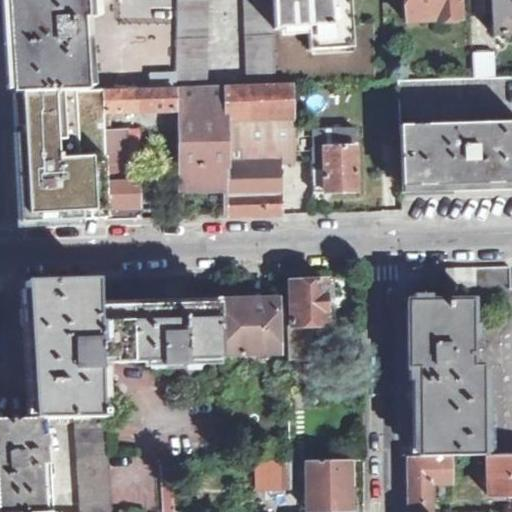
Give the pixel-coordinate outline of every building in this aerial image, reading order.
[(5,0),(10,93),(103,91),(171,89),(175,89),(177,0),(5,0)] [(177,0),(175,89),(205,87),(207,0),(243,0),(247,86),(277,85),(273,0),(177,0)] [(273,0),(277,85),(293,85),(293,87),(375,84),(372,7),(351,8),(353,50),(345,50),(343,8),(349,8),(348,0),(273,0)] [(460,21),(459,0),(404,0),(405,23),(460,21)] [(511,0),(482,0),(483,17),(492,17),(493,35),(511,34),(511,0)] [(471,53),(471,79),(488,78),(487,52),(471,53)] [(247,86),(223,87),(223,113),(228,114),(230,165),(227,165),(229,216),(281,215),(280,163),(313,163),(314,193),(356,192),(355,128),(313,129),(313,149),(294,149),(293,87),(293,85),(277,85),(247,86)] [(205,87),(175,89),(179,217),(229,216),(227,165),(230,165),(228,114),(223,113),(223,87),(205,87)] [(10,93),(16,223),(107,220),(104,132),(103,91),(10,93)] [(511,120),(414,124),(416,186),(476,183),(511,181),(511,120)] [(107,220),(141,219),(140,182),(123,182),(123,152),(129,152),(128,130),(104,132),(107,220)] [(511,266),(475,268),(476,284),(447,285),(447,301),(472,300),(472,299),(501,298),(507,306),(508,320),(499,330),(473,330),(473,365),(482,365),(483,455),(488,454),(511,453),(511,266)] [(474,268),(447,269),(447,285),(476,284),(475,268),(474,268)] [(96,280),(25,282),(33,418),(42,418),(73,418),(106,418),(105,426),(138,424),(138,412),(99,414),(97,362),(112,361),(113,365),(160,362),(161,368),(185,367),(185,361),(220,360),(218,305),(96,308),(96,280)] [(325,280),(290,282),(291,328),(288,328),(288,332),(288,357),(335,356),(332,282),(325,283),(325,280)] [(287,299),(222,301),(224,367),(234,367),(233,355),(278,354),(278,332),(288,332),(288,328),(287,299)] [(483,455),(482,365),(473,365),(473,330),(473,300),(472,300),(447,301),(407,301),(408,352),(408,362),(408,368),(418,368),(419,457),(448,456),(462,455),(483,455)] [(0,511),(49,511),(42,418),(33,418),(0,419),(0,511)] [(106,418),(73,418),(79,511),(110,511),(105,426),(106,418)] [(511,453),(488,454),(491,497),(511,495),(511,453)] [(408,457),(408,458),(408,511),(431,511),(431,482),(449,482),(448,456),(419,457),(408,457)] [(349,460),(254,462),(254,488),(294,487),(294,467),(305,467),(306,511),(350,510),(349,460)]
